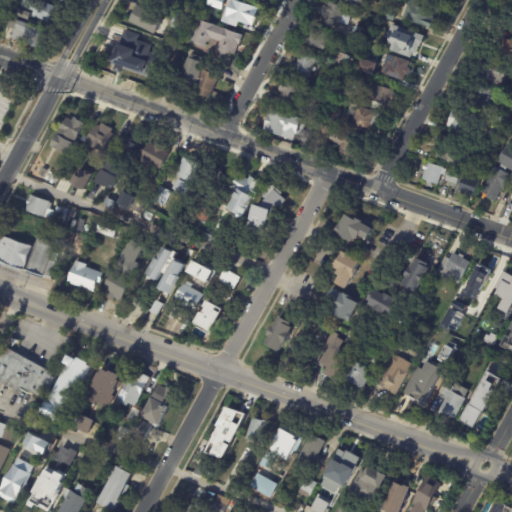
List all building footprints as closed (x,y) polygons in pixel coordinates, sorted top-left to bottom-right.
[(54,23),(54,24),(35,16),(36,12),(27,8),(30,0),(41,0),(61,8),(54,23)] [(220,10),(222,0),(207,0),(206,5),(220,10)] [(258,17),(257,21),(254,19),(252,23),(231,15),(235,0),(238,0),(261,8),(258,17)] [(344,9),(342,11),(351,15),(347,24),(340,21),(337,28),(320,21),(323,16),(318,14),(323,5),(326,6),(328,1),(344,9)] [(429,17),(428,19),(432,21),(429,29),(401,19),(407,4),(412,6),(413,1),(434,8),(431,15),(430,14),(429,17)] [(217,12),(213,19),(203,15),(207,4),(218,9),(217,12)] [(362,8),(364,5),(375,10),(372,17),(361,11),(362,8)] [(142,6),(166,19),(157,35),(133,22),(133,21),(133,20),(134,17),(135,18),(141,6),(142,6)] [(392,22),(380,18),(383,8),(396,12),(392,22)] [(33,15),(31,20),(19,15),(22,9),(34,14),(33,15)] [(177,13),(190,18),(184,33),(171,28),(177,13)] [(48,31),(40,49),(13,38),(16,29),(3,23),(7,14),(48,31)] [(242,45),(242,46),(240,45),(237,55),(232,53),(230,57),(220,53),(222,47),(220,46),(221,42),(212,39),(211,43),(209,42),(207,49),(196,45),(197,42),(192,40),(199,19),(246,36),(242,45)] [(353,37),(351,36),(355,27),(366,31),(362,41),(353,37)] [(327,35),(324,43),(328,44),(326,51),(301,43),(307,28),(327,35)] [(420,43),(416,56),(392,47),(397,31),(422,39),(420,43)] [(511,41),(511,63),(493,58),(496,48),(501,49),(504,39),(511,41)] [(130,43),(158,54),(149,79),(134,74),(133,78),(125,75),(126,71),(121,69),(121,67),(115,65),(124,41),(130,43)] [(185,77),(191,58),(192,58),(193,54),(207,58),(206,63),(207,63),(200,85),(184,80),(185,77)] [(339,54),(350,57),(347,66),(336,63),(339,54)] [(407,66),(402,82),(386,76),(384,80),(374,76),(380,59),(384,61),(387,55),(408,62),(407,66)] [(298,75),(291,72),(294,64),(296,64),(297,60),(300,61),(301,56),(313,61),(314,59),(320,61),(319,65),(314,63),(314,64),(312,63),(307,78),(298,75)] [(369,64),(364,76),(350,71),(355,59),(369,63),(369,64)] [(508,67),(501,87),(474,77),(478,64),(488,68),(491,60),(508,66),(508,67)] [(209,72),(222,76),(216,93),(213,92),(212,98),(198,94),(205,71),(209,72)] [(297,103),(297,104),(278,98),(280,93),(276,92),(280,82),(282,83),(283,81),(303,88),(297,103)] [(344,82),(351,86),(352,84),(359,88),(354,99),(351,97),(350,99),(345,97),(344,98),(338,95),(344,82)] [(392,96),(391,102),(389,102),(387,109),(381,106),(379,112),(368,108),(370,102),(363,100),(367,87),(372,89),(374,85),(392,92),(391,95),(393,96),(392,96)] [(469,108),(467,107),(476,86),(492,93),(491,96),(494,98),(490,105),(487,104),(483,114),(469,108)] [(306,117),(309,106),(325,110),(322,121),(306,117)] [(372,134),(372,136),(349,128),(355,107),(378,115),(372,134)] [(268,120),(272,109),(302,119),(301,123),(308,125),(305,134),(302,135),(298,134),(295,141),(265,130),(268,120)] [(340,113),(336,127),(323,123),(328,109),(340,113)] [(447,131),(446,130),(449,111),(473,116),(469,135),(447,131)] [(498,114),(507,118),(505,125),(495,121),(498,114)] [(87,122),(70,154),(54,145),(69,117),(74,120),(76,116),(87,122)] [(96,126),(98,124),(101,126),(103,122),(114,128),(112,131),(115,133),(106,151),(95,145),(94,146),(92,145),(91,147),(88,145),(89,142),(88,142),(96,126)] [(508,129),(504,139),(487,133),(491,123),(508,129)] [(322,147),(313,144),(319,125),(331,129),(324,148),(322,147)] [(128,133),(140,140),(139,142),(144,145),(126,177),(106,165),(125,131),(128,133)] [(330,133),(357,143),(352,159),(336,153),(339,147),(327,142),(330,133)] [(435,159),(433,158),(439,138),(473,149),(467,169),(435,159)] [(170,146),(167,151),(172,154),(163,169),(144,157),(153,143),(157,145),(161,140),(170,146)] [(494,168),(498,170),(501,166),(496,163),(506,145),(511,148),(511,172),(507,170),(505,173),(510,177),(503,191),(501,191),(494,204),(486,199),(488,196),(482,192),(494,168)] [(56,154),(68,161),(61,173),(48,165),(55,154),(56,154)] [(188,157),(203,162),(197,182),(193,181),(191,186),(180,183),(182,177),(179,176),(185,156),(188,157)] [(437,186),(425,183),(425,184),(421,183),(425,171),(422,170),(424,164),(427,165),(427,163),(443,168),(442,169),(446,170),(444,176),(441,175),(437,186)] [(227,175),(228,175),(220,190),(215,188),(213,191),(201,184),(211,166),(227,175)] [(83,189),(91,172),(80,167),(72,184),(83,189)] [(106,183),(98,180),(104,168),(121,177),(115,188),(106,183)] [(456,183),(455,186),(443,181),(447,170),(459,175),(456,183)] [(51,171),(60,175),(56,183),(48,179),(51,171)] [(479,183),(474,198),(465,195),(464,197),(460,195),(461,193),(458,192),(464,174),(470,176),(469,179),(479,183)] [(254,180),(264,185),(248,216),(238,211),(246,196),(238,192),(244,180),(245,181),(247,176),(254,180)] [(164,185),(175,191),(167,206),(156,200),(164,185)] [(286,200),(276,220),(263,214),(264,213),(256,208),(264,191),(270,194),(272,190),(284,196),(283,199),(286,200)] [(28,209),(30,204),(29,203),(31,198),(32,198),(34,194),(53,201),(52,202),(54,203),(52,208),(56,210),(59,203),(65,205),(64,206),(70,208),(65,223),(28,209)] [(109,197),(119,201),(116,208),(106,204),(109,197)] [(152,206),(162,212),(160,216),(150,211),(152,206)] [(214,212),(209,224),(208,223),(207,225),(201,222),(202,219),(199,217),(203,207),(214,212)] [(365,239),(358,236),(356,240),(352,238),(350,242),(340,236),(341,235),(335,232),(344,214),(351,217),(352,216),(361,221),(360,222),(372,228),(366,240),(365,239)] [(76,218),(71,227),(84,235),(89,226),(76,218)] [(100,231),(105,218),(122,225),(117,238),(100,231)] [(68,229),(77,232),(72,248),(58,244),(63,227),(68,229)] [(220,230),(230,235),(224,249),(213,244),(220,230)] [(0,243),(3,234),(36,246),(40,234),(56,240),(50,258),(58,260),(53,275),(52,274),(51,277),(0,259),(0,243)] [(233,244),(238,235),(254,243),(248,253),(233,244)] [(137,240),(149,246),(141,262),(146,265),(139,277),(121,267),(136,239),(137,240)] [(183,246),(177,257),(166,251),(172,240),(183,246)] [(146,275),(158,281),(172,251),(160,245),(146,275)] [(194,250),(189,261),(182,257),(188,247),(194,250)] [(340,278),(340,277),(336,274),(338,271),(332,268),(336,262),(337,262),(343,252),(360,263),(354,273),(356,275),(352,282),(351,281),(346,290),(336,284),(340,278)] [(456,256),(459,257),(460,255),(465,258),(464,260),(470,263),(458,285),(437,273),(446,258),(450,260),(453,254),(456,256)] [(416,258),(428,264),(426,267),(429,269),(421,285),(420,284),(416,293),(401,285),(405,277),(403,276),(408,268),(410,269),(416,258)] [(169,295),(185,265),(174,259),(158,290),(169,295)] [(211,260),(220,263),(216,275),(204,271),(208,259),(211,260)] [(98,292),(71,282),(80,260),(90,264),(90,266),(106,272),(98,292)] [(484,262),(495,268),(491,275),(497,279),(482,304),(476,300),(476,302),(460,292),(469,277),(480,260),(484,262)] [(187,272),(209,283),(215,272),(193,261),(187,272)] [(119,269),(137,278),(125,301),(118,298),(117,300),(110,297),(111,295),(107,292),(119,269)] [(232,292),(240,278),(224,269),(215,284),(222,288),(222,287),(232,292)] [(153,290),(162,271),(175,277),(172,283),(178,286),(170,302),(151,293),(153,290)] [(511,275),(511,300),(510,304),(492,293),(504,273),(510,277),(511,275)] [(192,283),(191,285),(204,292),(195,310),(175,300),(184,281),(185,282),(186,280),(192,283)] [(370,288),(380,294),(381,292),(390,297),(389,298),(398,304),(390,318),(378,311),(378,312),(369,307),(370,306),(365,304),(367,301),(364,299),(370,288)] [(323,305),(332,289),(343,295),(344,293),(349,296),(348,298),(359,304),(353,314),(354,314),(350,322),(322,307),(323,305)] [(211,300),(224,307),(212,330),(196,322),(202,310),(204,311),(206,307),(204,306),(208,299),(211,300)] [(455,303),(461,306),(456,314),(448,310),(453,302),(455,303)] [(291,332),(279,353),(264,345),(269,337),(267,336),(272,327),(274,328),(279,317),(292,324),(290,327),(293,328),(291,332)] [(332,326),(328,333),(319,328),(322,322),(332,326)] [(511,347),(509,346),(507,350),(500,346),(506,336),(509,338),(511,332),(511,330),(510,330),(511,326),(511,347)] [(322,374),(321,374),(325,368),(313,361),(332,331),(338,335),(337,337),(343,341),(338,348),(343,351),(339,358),(343,361),(331,380),(322,374)] [(450,341),(451,339),(460,344),(456,351),(448,346),(450,341)] [(444,363),(456,352),(450,346),(438,357),(444,363)] [(56,374),(55,377),(57,378),(45,400),(32,393),(32,394),(23,389),(21,393),(0,381),(0,361),(8,347),(56,374)] [(84,356),(87,358),(93,362),(91,364),(94,366),(70,410),(51,399),(72,361),(75,362),(79,353),(84,356)] [(372,353),(378,356),(374,364),(369,362),(372,353)] [(413,365),(396,396),(388,392),(390,388),(385,385),(383,389),(376,385),(393,354),(413,365)] [(360,389),(341,378),(351,359),(371,371),(361,389),(360,389)] [(435,367),(443,371),(423,407),(403,396),(418,368),(424,371),(428,363),(435,367)] [(105,409),(122,378),(102,367),(85,398),(105,409)] [(151,377),(152,377),(137,406),(132,403),(131,406),(125,403),(123,407),(117,403),(132,374),(138,377),(141,371),(151,377)] [(467,390),(463,398),(465,399),(455,420),(438,412),(444,399),(439,397),(445,383),(453,386),(454,383),(467,390)] [(163,422),(161,424),(145,415),(162,386),(165,388),(167,385),(176,391),(169,404),(172,406),(163,422)] [(489,410),(477,433),(456,421),(468,399),(489,410)] [(51,402),(73,415),(67,424),(45,412),(51,402)] [(240,413),(232,434),(217,429),(224,408),(232,411),(232,410),(240,413)] [(129,410),(141,417),(130,436),(119,430),(129,410)] [(72,428),(92,436),(98,423),(77,414),(72,428)] [(246,429),(250,417),(257,420),(258,419),(267,422),(259,444),(243,438),(246,429)] [(155,429),(148,442),(134,434),(142,419),(156,427),(155,429)] [(0,436),(0,421),(18,427),(14,441),(0,436)] [(290,460),(270,448),(282,428),(302,439),(290,460)] [(27,444),(34,432),(54,443),(47,456),(27,444)] [(324,442),(325,442),(317,456),(322,459),(320,464),(317,462),(311,472),(295,462),(311,434),(324,442)] [(0,442),(13,450),(0,474),(0,442)] [(76,452),(59,446),(55,460),(71,466),(76,452)] [(18,501),(2,492),(20,457),(37,467),(18,501)] [(354,461),(343,491),(336,488),(336,490),(330,488),(342,457),(354,461)] [(136,473),(121,501),(122,501),(117,511),(101,502),(112,482),(117,473),(116,472),(120,465),(136,473)] [(338,511),(361,470),(363,472),(366,467),(384,476),(370,503),(364,500),(357,511),(338,511)] [(279,477),(274,488),(269,485),(273,474),(279,477)] [(60,482),(54,496),(52,495),(47,508),(46,507),(44,510),(31,505),(36,492),(35,492),(40,481),(48,485),(53,475),(60,478),(59,482),(60,482)] [(301,495),(298,493),(306,476),(317,481),(309,499),(301,495)] [(440,485),(441,485),(433,497),(437,500),(432,506),(429,504),(423,511),(409,511),(414,506),(410,503),(428,476),(440,485)] [(408,488),(409,489),(399,511),(381,511),(393,483),(402,487),(402,486),(408,488)] [(82,511),(61,511),(68,499),(64,496),(69,488),(73,490),(74,489),(81,494),(86,486),(94,491),(90,499),(82,511)] [(273,492),(270,500),(263,498),(266,489),(273,492)] [(193,511),(196,508),(181,500),(175,511),(193,511)] [(224,511),(211,511),(209,511),(215,500),(227,507),(224,511)] [(504,505),(511,509),(510,511),(488,511),(495,500),(504,505)]
